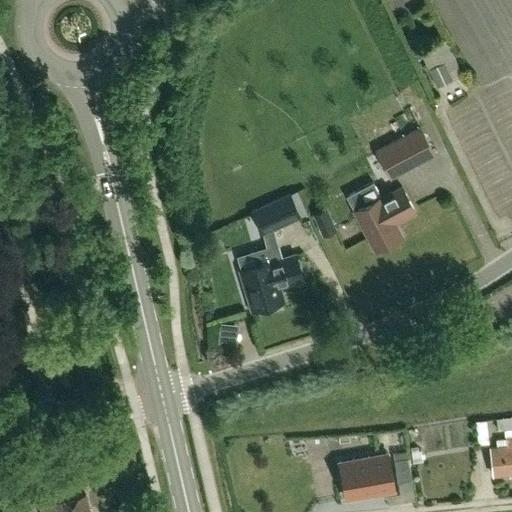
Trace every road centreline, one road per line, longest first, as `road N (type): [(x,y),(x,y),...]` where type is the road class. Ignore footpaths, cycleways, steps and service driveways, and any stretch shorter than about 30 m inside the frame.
road 1 (unclassified): [(162,399),(385,327),(511,259)]
road 2 (secondary): [(162,399),(85,74)]
road 3 (unclassified): [(0,443),(162,399)]
